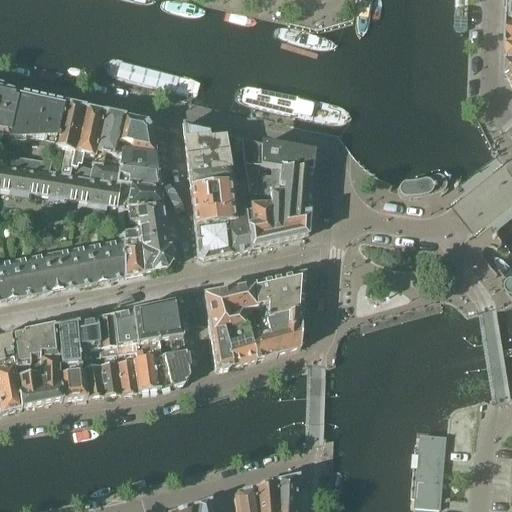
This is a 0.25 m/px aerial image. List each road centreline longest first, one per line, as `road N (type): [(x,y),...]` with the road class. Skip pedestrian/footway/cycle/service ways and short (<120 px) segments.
road 1 (residential): [(338,216),(327,335),(317,354),(204,392)]
road 2 (residential): [(160,114),(333,152),(343,164),(338,216)]
road 3 (residential): [(204,392),(145,410),(0,431)]
road 4 (residential): [(338,216),(439,234),(511,183)]
road 5 (residential): [(0,81),(160,114)]
road 6 (residential): [(185,266),(160,114)]
road 7 (residential): [(218,489),(313,463),(309,511)]
road 8 (residential): [(511,124),(488,84),(490,0)]
